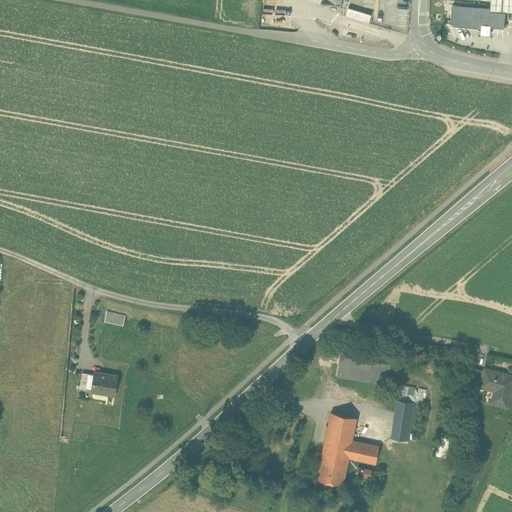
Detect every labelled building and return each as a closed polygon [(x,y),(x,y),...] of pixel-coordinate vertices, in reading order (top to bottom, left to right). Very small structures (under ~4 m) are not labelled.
[(511,0),(490,0),(490,8),(505,10),(504,11),(511,11),(511,0)] [(490,8),(482,8),(450,5),(449,17),(452,18),(451,22),(481,24),(481,25),(503,27),(504,11),(489,10),(490,8)] [(346,7),(344,14),(367,21),(369,14),(346,7)] [(342,28),(341,33),(352,36),(354,32),(342,28)] [(130,316),(110,312),(108,323),(128,327),(130,316)] [(398,350),(343,341),(337,375),(392,384),(398,350)] [(484,370),(467,365),(463,381),(480,385),(484,370)] [(511,385),(511,374),(485,368),(484,370),(480,385),(480,386),(494,389),(491,401),(507,405),(511,385)] [(95,374),(82,372),(80,388),(87,389),(87,387),(92,388),(95,374)] [(117,376),(95,372),(95,374),(92,388),(92,390),(114,394),(117,376)] [(423,396),(425,389),(409,385),(407,392),(423,396)] [(410,401),(397,399),(391,437),(409,440),(415,402),(410,401)] [(357,417),(331,412),(320,460),(336,463),(337,460),(348,462),(349,457),(375,463),(379,446),(352,440),(357,417)] [(336,463),(320,460),(316,479),(343,484),(348,462),(337,460),(336,463)] [(359,467),(357,475),(372,478),(374,471),(359,467)]
